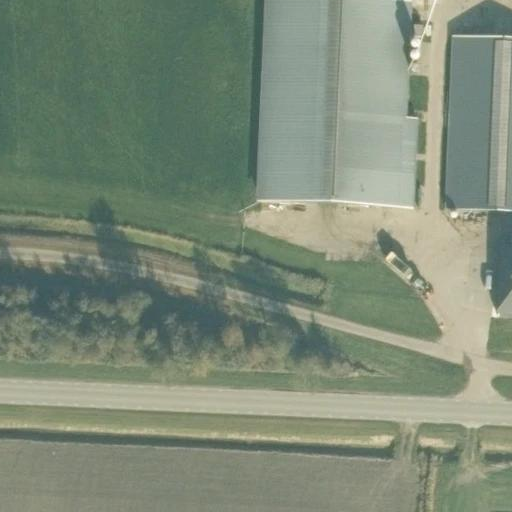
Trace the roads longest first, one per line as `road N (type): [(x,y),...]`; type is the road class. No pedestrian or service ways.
road 1 (unclassified): [(0,251),(111,263),(511,369)]
road 2 (primary): [(511,413),(0,390)]
